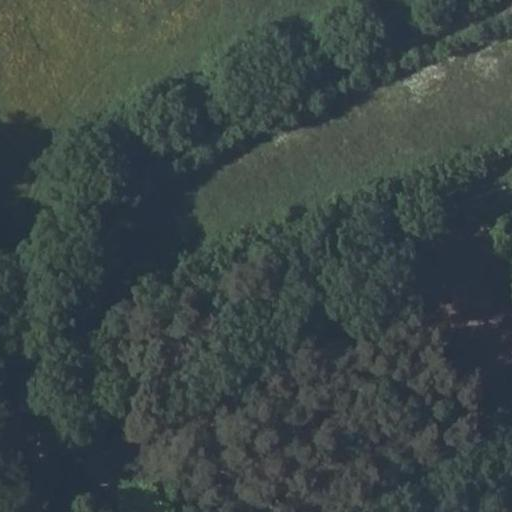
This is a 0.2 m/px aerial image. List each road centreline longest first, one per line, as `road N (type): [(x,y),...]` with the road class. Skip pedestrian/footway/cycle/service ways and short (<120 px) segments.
road 1 (track): [(448,0),(82,151),(29,419)]
road 2 (unclassified): [(29,419),(132,511)]
